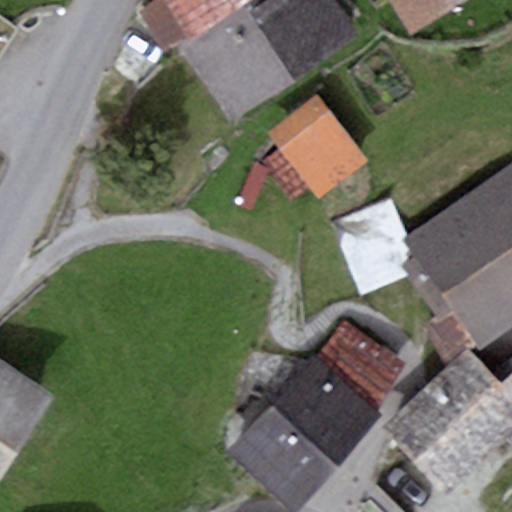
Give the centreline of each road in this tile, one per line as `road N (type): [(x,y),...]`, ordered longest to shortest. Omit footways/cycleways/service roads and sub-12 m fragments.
road 1 (track): [(338,309),(366,311),(394,327),(417,359),(326,511)]
road 2 (unclassified): [(106,0),(0,237)]
